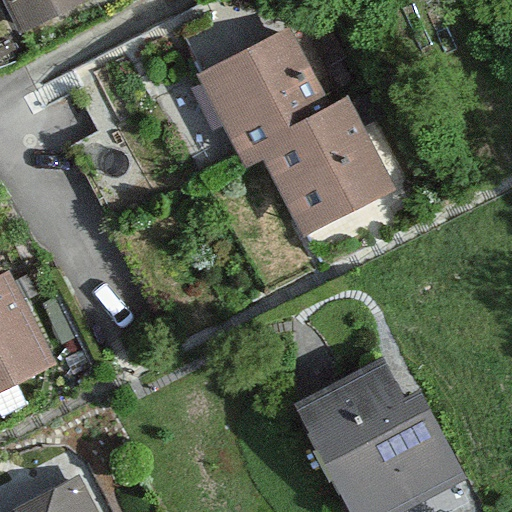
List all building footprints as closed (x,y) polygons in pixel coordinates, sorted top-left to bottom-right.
[(14,0),(30,30),(91,0),(14,0)] [(298,23),(205,71),(254,164),(274,153),(313,228),(400,182),(352,92),(338,99),(298,23)] [(0,385),(61,355),(16,267),(0,275),(0,385)] [(392,358),(305,399),(359,511),(393,511),(472,474),(429,386),(410,396),(392,358)] [(107,511),(86,471),(5,511),(107,511)]
